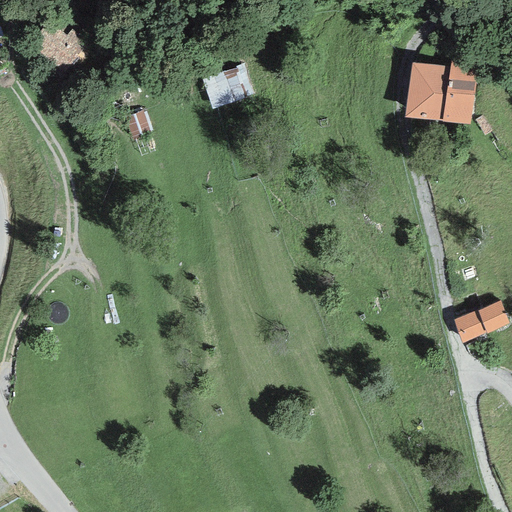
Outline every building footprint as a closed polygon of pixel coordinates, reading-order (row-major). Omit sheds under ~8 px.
[(80,45),(48,18),(30,38),(63,66),(80,45)] [(449,67),(412,63),(405,118),(470,125),(478,64),(450,60),(449,67)] [(236,67),(205,76),(213,104),(245,95),(236,67)] [(142,109),(127,114),(134,135),(149,130),(142,109)] [(477,310),(452,321),(462,344),(486,333),(486,334),(509,324),(500,301),(477,311),(477,310)]
